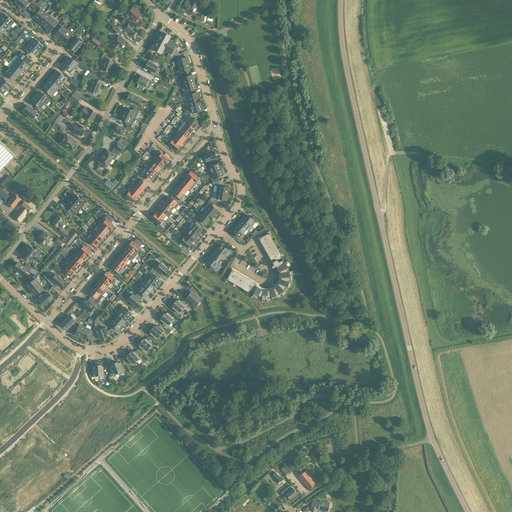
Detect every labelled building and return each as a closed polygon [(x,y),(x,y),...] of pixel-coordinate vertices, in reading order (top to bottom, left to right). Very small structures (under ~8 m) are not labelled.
[(23,8),(27,3),(23,0),(15,0),(13,3),(17,6),(18,4),(23,8)] [(191,13),(194,8),(197,9),(199,4),(192,0),(190,0),(189,2),(186,0),(182,8),(191,13)] [(127,14),(135,22),(141,15),(133,8),(127,14)] [(34,17),(38,21),(45,13),(41,9),(34,17)] [(38,21),(42,24),(49,16),(45,13),(38,21)] [(14,22),(12,21),(4,14),(0,18),(9,25),(10,27),(14,22)] [(42,24),(46,27),(54,18),(50,14),(49,16),(42,24)] [(0,18),(0,24),(5,29),(9,25),(0,18)] [(58,21),(54,18),(46,27),(50,31),(58,21)] [(129,35),(134,40),(141,32),(135,27),(135,28),(129,23),(123,30),(129,35)] [(115,34),(118,31),(112,26),(109,29),(115,34)] [(58,38),(60,39),(66,31),(62,27),(53,37),(57,40),(58,38)] [(68,29),(66,31),(60,39),(64,43),(72,33),(68,29)] [(175,45),(176,44),(168,40),(170,36),(163,32),(158,41),(156,39),(153,45),(155,46),(153,49),(161,53),(163,49),(167,51),(170,59),(174,56),(179,54),(175,45)] [(77,47),(82,41),(77,36),(69,47),(75,52),(78,49),(77,47)] [(120,48),(126,42),(118,36),(113,42),(114,43),(111,47),(116,51),(119,47),(120,48)] [(90,42),(97,48),(101,44),(94,38),(90,42)] [(34,39),(30,44),(39,51),(43,46),(34,39)] [(35,55),(39,51),(30,44),(26,48),(35,55)] [(18,56),(18,57),(27,64),(31,60),(23,54),(20,58),(18,56)] [(173,58),(175,67),(188,63),(187,57),(179,59),(179,56),(173,58)] [(18,57),(13,62),(22,70),(27,64),(18,57)] [(69,57),(65,62),(73,68),(74,70),(78,65),(69,57)] [(106,59),(107,58),(104,57),(102,61),(105,62),(103,69),(101,69),(100,72),(106,74),(107,71),(109,72),(113,62),(106,59)] [(17,76),(22,70),(13,62),(8,68),(17,76)] [(69,73),(73,68),(65,62),(61,66),(69,73)] [(156,76),(158,71),(156,69),(157,66),(156,66),(157,65),(154,64),(153,64),(148,62),(145,67),(152,71),(150,73),(156,76)] [(190,69),(188,63),(175,67),(178,76),(184,74),(183,71),(190,69)] [(14,80),(17,76),(8,68),(10,70),(6,74),(14,80)] [(57,71),(53,75),(63,83),(67,79),(57,71)] [(94,93),(98,94),(102,83),(96,81),(98,77),(89,74),(87,79),(93,82),(91,87),(89,87),(87,93),(93,95),(94,93)] [(178,76),(181,85),(194,81),(192,75),(185,77),(184,74),(178,76)] [(50,79),(60,87),(63,83),(53,75),(50,79)] [(0,76),(0,84),(6,89),(10,85),(0,77),(0,76)] [(141,85),(145,87),(146,88),(147,88),(149,89),(153,82),(150,81),(148,80),(141,76),(137,83),(141,85)] [(47,83),(55,90),(56,91),(60,87),(50,79),(47,83)] [(183,90),(183,93),(189,92),(188,89),(195,87),(194,81),(181,85),(184,84),(185,89),(183,90)] [(55,90),(47,83),(43,87),(51,94),(55,90)] [(40,92),(35,96),(44,103),(48,98),(40,92)] [(183,93),(186,102),(199,98),(197,92),(190,94),(189,92),(183,93)] [(80,98),(73,94),(70,98),(77,103),(80,98)] [(138,106),(142,99),(132,94),(132,96),(129,95),(126,100),(130,102),(130,103),(133,105),(134,104),(138,106)] [(40,108),(44,103),(35,96),(35,98),(33,96),(30,100),(40,108)] [(189,107),(201,104),(199,98),(186,102),(188,102),(189,107)] [(202,110),(201,104),(189,107),(191,113),(189,113),(190,116),(196,115),(195,112),(202,110)] [(32,118),(36,113),(28,106),(23,111),(32,118)] [(91,122),(97,113),(90,109),(89,110),(85,107),(80,114),(85,116),(84,117),(91,122)] [(127,108),(124,113),(135,119),(139,110),(134,107),(132,111),(127,108)] [(135,119),(124,113),(121,119),(127,122),(125,125),(130,128),(135,119)] [(185,122),(194,129),(197,125),(189,118),(185,122)] [(194,129),(185,122),(186,123),(183,127),(190,133),(194,129)] [(128,130),(126,129),(115,123),(112,130),(121,135),(124,136),(128,130)] [(80,135),(81,136),(81,135),(82,135),(84,132),(83,132),(84,131),(82,129),(83,127),(78,124),(76,126),(76,125),(72,130),(76,133),(76,134),(79,136),(80,135)] [(190,133),(183,127),(180,131),(187,137),(190,133)] [(174,134),(183,142),(187,137),(180,131),(176,135),(174,134)] [(170,138),(180,146),(183,142),(174,134),(170,138)] [(76,143),(77,142),(66,135),(65,136),(64,136),(60,142),(62,143),(61,145),(66,147),(67,146),(73,150),(74,149),(75,150),(77,146),(76,145),(77,144),(76,143)] [(180,146),(170,138),(167,142),(176,150),(180,146)] [(104,153),(101,157),(101,158),(98,162),(103,165),(102,167),(105,168),(106,167),(107,167),(113,158),(114,159),(116,156),(115,155),(114,154),(117,150),(121,153),(125,147),(117,142),(113,147),(114,148),(112,152),(107,149),(104,153)] [(0,170),(13,157),(0,144),(0,170)] [(169,159),(159,151),(155,156),(165,164),(169,159)] [(205,165),(210,163),(209,160),(216,157),(213,151),(201,157),(205,165)] [(153,161),(161,168),(165,164),(155,156),(156,157),(153,161)] [(158,172),(161,168),(153,161),(150,165),(149,164),(148,164),(158,172)] [(212,166),(210,163),(205,165),(209,174),(221,169),(218,163),(212,166)] [(158,172),(148,164),(145,168),(154,176),(158,172)] [(151,180),(154,176),(145,168),(141,172),(151,180)] [(223,174),(221,169),(209,174),(212,182),(218,180),(217,177),(223,174)] [(187,176),(196,183),(200,179),(191,171),(187,176)] [(9,175),(1,184),(4,187),(12,178),(9,175)] [(193,188),(196,183),(187,176),(184,180),(193,188)] [(134,182),(143,189),(147,185),(137,177),(134,182)] [(112,190),(119,182),(116,180),(113,183),(108,179),(105,183),(112,190)] [(190,192),(193,188),(184,180),(180,184),(187,190),(190,192)] [(220,186),(218,180),(212,182),(213,185),(217,186),(216,192),(228,194),(229,187),(220,186)] [(132,186),(140,193),(143,189),(134,182),(135,183),(132,186)] [(190,192),(187,190),(180,184),(177,188),(185,195),(184,194),(187,190),(189,192),(190,192)] [(140,193),(132,186),(128,190),(127,189),(136,197),(140,193)] [(7,203),(13,209),(21,200),(14,195),(11,199),(1,188),(0,188),(0,194),(6,200),(7,203)] [(185,195),(177,188),(173,192),(181,199),(185,195)] [(136,197),(127,189),(123,194),(127,197),(126,197),(129,199),(133,202),(136,197)] [(211,197),(209,200),(214,203),(218,198),(227,200),(228,194),(216,192),(215,198),(211,197)] [(71,199),(81,208),(87,201),(83,197),(81,199),(75,194),(71,199)] [(166,201),(174,208),(175,209),(179,204),(170,197),(166,201)] [(81,208),(71,199),(67,204),(71,207),(67,212),(73,217),(81,208)] [(205,208),(214,215),(218,211),(212,206),(214,203),(209,200),(207,202),(210,204),(206,208),(205,207),(205,208)] [(18,209),(12,216),(21,223),(26,216),(27,216),(32,209),(23,201),(20,205),(19,205),(18,206),(19,206),(17,208),(18,209)] [(175,209),(174,208),(166,201),(163,205),(172,213),(171,212),(174,208),(175,209)] [(172,213),(163,205),(159,209),(168,217),(172,213)] [(210,220),(214,215),(205,208),(201,212),(205,215),(210,220)] [(168,217),(159,209),(156,213),(164,220),(163,219),(166,215),(168,217)] [(206,224),(210,220),(205,215),(201,212),(202,213),(198,218),(196,216),(194,218),(199,222),(200,220),(206,224)] [(158,223),(156,226),(161,231),(164,227),(160,224),(164,220),(156,213),(152,218),(155,221),(157,224),(158,223)] [(246,214),(243,218),(252,226),(258,220),(253,216),(251,218),(246,214)] [(62,230),(59,233),(65,238),(68,234),(61,228),(63,224),(61,222),(62,220),(58,216),(53,223),(62,230)] [(113,225),(110,222),(110,221),(108,219),(107,220),(105,218),(101,223),(109,230),(113,225)] [(239,223),(246,229),(249,231),(252,226),(243,218),(239,223)] [(12,234),(16,229),(18,227),(9,219),(7,222),(3,226),(12,234)] [(99,228),(106,233),(109,230),(101,223),(102,224),(99,228)] [(243,233),(246,229),(239,223),(235,227),(243,233)] [(191,229),(198,235),(202,230),(195,224),(191,229)] [(239,237),(243,233),(235,227),(232,231),(239,237)] [(106,233),(99,228),(96,232),(103,237),(106,233)] [(191,229),(187,233),(185,231),(194,239),(198,235),(191,229)] [(69,245),(77,234),(73,231),(65,242),(69,245)] [(194,239),(185,231),(182,235),(191,243),(194,239)] [(40,240),(40,241),(41,243),(42,244),(44,244),(45,244),(47,241),(49,243),(52,238),(43,232),(42,234),(41,234),(37,238),(40,240)] [(91,234),(100,241),(103,237),(96,232),(93,235),(92,234),(91,234)] [(272,262),(276,260),(277,260),(282,257),(269,233),(259,238),(272,262)] [(91,234),(88,239),(96,246),(100,241),(91,234)] [(191,243),(182,235),(178,240),(181,242),(180,243),(183,245),(184,244),(187,247),(191,243)] [(57,238),(54,241),(62,246),(64,243),(57,238)] [(128,246),(138,253),(142,249),(138,246),(139,246),(136,243),(136,244),(132,241),(128,246)] [(79,249),(87,256),(91,252),(90,251),(91,248),(83,242),(78,248),(79,249)] [(221,244),(217,249),(227,257),(231,252),(228,250),(230,248),(227,246),(225,248),(221,244)] [(28,245),(25,250),(33,256),(34,256),(36,257),(41,250),(37,247),(35,250),(28,245)] [(135,257),(138,253),(128,246),(125,250),(135,257)] [(84,260),(87,256),(79,249),(76,253),(75,252),(84,260)] [(217,249),(214,253),(221,259),(225,255),(227,257),(217,249)] [(33,256),(25,250),(21,255),(30,261),(33,256)] [(131,261),(135,257),(125,250),(122,253),(131,261)] [(81,264),(84,260),(75,252),(71,256),(81,264)] [(131,261),(122,253),(119,257),(127,264),(126,263),(129,259),(131,261)] [(221,259),(214,253),(210,257),(220,265),(218,263),(221,259)] [(72,257),(69,261),(77,268),(81,264),(71,256),(72,257)] [(124,268),(127,264),(119,257),(115,261),(124,268)] [(215,271),(220,265),(210,257),(207,261),(212,265),(209,268),(215,271)] [(277,260),(276,260),(272,262),(274,265),(272,266),(273,268),(278,265),(281,270),(282,272),(282,277),(282,279),(280,284),(279,285),(275,289),(274,289),(269,291),(268,291),(262,291),(261,290),(256,288),(251,297),(255,299),(257,296),(262,298),(261,301),(267,302),(267,298),(272,298),(276,297),(277,297),(276,296),(280,294),(283,296),(287,293),(284,290),(287,286),(290,287),(292,282),(288,281),(289,277),(293,276),(292,271),(289,271),(287,267),(290,265),(288,261),(285,262),(283,259),(279,262),(277,260)] [(74,272),(77,268),(69,261),(66,265),(74,272)] [(114,272),(116,269),(120,273),(124,268),(115,261),(112,266),(110,269),(114,272)] [(164,275),(168,270),(164,266),(164,265),(162,263),(161,264),(158,261),(152,268),(156,272),(158,270),(164,275)] [(18,262),(14,268),(24,275),(27,270),(29,271),(31,267),(26,263),(23,267),(18,262)] [(74,272),(66,265),(65,265),(62,269),(59,266),(56,270),(61,274),(63,271),(70,276),(74,272)] [(250,293),(254,287),(256,283),(232,269),(227,279),(250,293)] [(103,276),(112,284),(116,279),(107,272),(103,276)] [(59,277),(54,273),(48,280),(52,286),(55,282),(60,287),(65,282),(62,279),(60,277),(59,277)] [(148,277),(150,279),(156,284),(160,280),(152,273),(148,277)] [(27,285),(31,290),(41,281),(37,277),(35,274),(31,278),(33,280),(29,283),(27,285)] [(100,280),(108,287),(111,283),(112,284),(103,276),(100,280)] [(153,288),(156,284),(150,279),(148,277),(149,278),(146,282),(153,288)] [(96,284),(106,292),(105,291),(108,287),(100,280),(96,284)] [(41,282),(41,281),(31,290),(35,294),(37,292),(40,295),(45,291),(43,288),(39,283),(41,282)] [(149,292),(153,288),(146,282),(142,286),(141,285),(149,292)] [(103,296),(103,295),(106,292),(96,284),(93,288),(103,296)] [(149,292),(141,285),(138,290),(146,297),(149,292)] [(103,296),(93,288),(89,292),(96,298),(94,301),(97,304),(103,296)] [(39,300),(43,305),(52,297),(48,292),(39,300)] [(190,300),(196,304),(200,299),(191,292),(189,294),(186,292),(184,295),(190,300)] [(142,302),(132,294),(128,299),(137,307),(142,302)] [(87,309),(90,312),(94,307),(96,309),(99,305),(97,304),(94,301),(92,300),(90,303),(84,298),(80,303),(84,306),(83,307),(86,310),(87,309)] [(176,300),(174,303),(183,310),(186,307),(185,306),(185,305),(179,299),(177,301),(176,300)] [(183,310),(174,303),(172,305),(173,306),(172,307),(179,313),(181,311),(182,311),(183,310)] [(8,307),(3,311),(10,318),(17,311),(16,310),(17,309),(13,305),(10,309),(8,307)] [(119,309),(129,317),(132,313),(124,306),(122,305),(119,309)] [(125,321),(129,317),(119,309),(116,314),(117,314),(125,321)] [(17,311),(10,318),(15,322),(12,325),(15,328),(19,323),(17,321),(23,314),(19,311),(19,312),(17,311)] [(75,319),(74,320),(77,323),(80,320),(83,316),(86,313),(84,311),(77,318),(77,317),(75,319)] [(165,313),(163,315),(172,323),(174,320),(173,319),(174,318),(167,312),(166,314),(165,313)] [(125,321),(117,314),(116,314),(118,315),(115,318),(114,318),(113,319),(122,325),(125,321)] [(62,324),(67,328),(75,319),(70,315),(62,324)] [(172,323),(163,315),(161,317),(162,318),(160,320),(167,326),(169,323),(170,324),(172,323)] [(122,325),(113,319),(110,323),(118,330),(122,325)] [(19,323),(15,328),(18,330),(19,329),(24,333),(29,328),(30,329),(34,325),(27,320),(22,325),(19,323)] [(79,324),(75,334),(80,337),(85,327),(79,324)] [(154,326),(152,328),(161,336),(163,333),(162,332),(163,331),(156,325),(155,327),(154,326)] [(104,326),(100,328),(104,338),(107,337),(107,336),(109,335),(114,331),(112,329),(107,331),(106,327),(104,328),(104,326)] [(89,333),(92,334),(93,329),(90,329),(85,327),(80,337),(86,339),(87,337),(89,333)] [(104,338),(100,328),(97,329),(97,330),(96,331),(99,339),(101,338),(101,340),(104,338)] [(158,338),(161,336),(152,328),(150,330),(151,331),(149,333),(156,339),(157,338),(158,338)] [(9,346),(12,343),(4,335),(0,339),(7,347),(8,345),(9,346)] [(44,341),(39,345),(44,350),(51,342),(45,337),(42,340),(44,341)] [(141,341),(150,349),(152,346),(151,345),(152,344),(145,338),(144,340),(143,339),(141,341)] [(150,349),(141,341),(139,344),(140,344),(139,346),(145,352),(146,351),(147,352),(150,349)] [(51,342),(44,350),(49,354),(57,346),(53,343),(52,343),(51,342)] [(132,351),(129,353),(137,362),(140,359),(139,358),(140,357),(139,356),(142,354),(137,349),(135,351),(134,351),(132,352),(132,351)] [(61,350),(55,359),(60,363),(66,355),(65,354),(65,353),(61,350)] [(134,365),(137,362),(129,353),(127,355),(128,356),(126,358),(132,364),(133,364),(134,365)] [(66,355),(60,363),(66,367),(69,361),(71,362),(73,359),(66,355)] [(25,360),(23,361),(30,369),(34,365),(37,368),(40,365),(36,361),(33,363),(27,356),(24,359),(25,360)] [(21,362),(18,365),(25,373),(30,369),(23,361),(22,362),(21,362)] [(118,362),(115,363),(119,374),(123,372),(122,371),(123,370),(120,362),(118,363),(118,362)] [(115,375),(119,374),(115,363),(112,364),(112,365),(110,366),(113,374),(115,374),(115,375)] [(9,372),(2,378),(5,381),(7,380),(12,386),(17,381),(9,372)] [(52,377),(47,382),(54,389),(60,383),(57,380),(56,381),(52,377)] [(47,382),(43,386),(49,393),(54,389),(47,382)] [(80,388),(79,390),(86,396),(90,391),(92,388),(88,384),(86,387),(82,384),(79,387),(80,388)] [(43,386),(38,390),(42,394),(41,395),(43,398),(49,393),(43,386)] [(79,390),(73,396),(76,398),(77,397),(82,401),(86,396),(79,390)] [(29,395),(24,399),(29,405),(27,406),(31,409),(37,404),(29,395)] [(64,405),(63,407),(70,414),(75,409),(67,401),(64,405)] [(61,407),(58,411),(66,418),(70,414),(63,407),(62,408),(61,407)] [(14,412),(9,416),(16,423),(22,418),(19,415),(18,416),(14,412)] [(9,416),(5,420),(12,428),(15,425),(15,424),(16,423),(9,416)] [(51,417),(44,423),(48,427),(49,425),(54,431),(59,426),(51,417)] [(35,432),(29,438),(37,446),(42,442),(37,436),(38,435),(35,432)] [(25,444),(18,449),(26,458),(31,454),(26,448),(28,447),(25,444)] [(13,457),(6,462),(13,470),(18,466),(14,461),(15,460),(13,457)] [(4,463),(0,465),(4,471),(2,473),(6,478),(9,475),(8,474),(13,470),(6,462),(5,463),(4,463)] [(306,470),(298,477),(308,489),(316,482),(306,470)] [(282,479),(275,472),(271,476),(277,483),(282,479)] [(284,491),(286,494),(290,498),(296,493),(293,488),(292,489),(290,486),(284,491)] [(318,502),(317,508),(319,508),(318,509),(328,511),(329,504),(329,503),(327,502),(320,501),(320,502),(318,502)]
